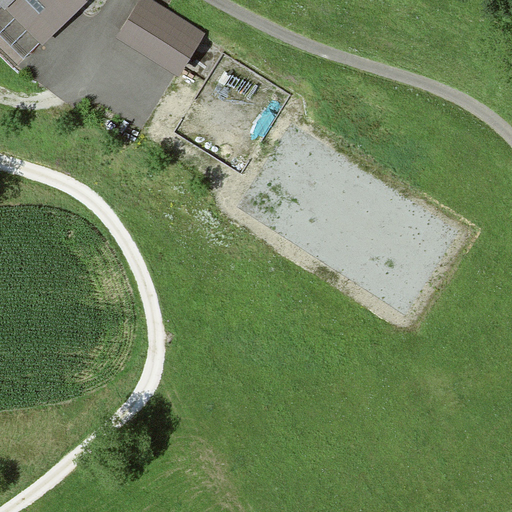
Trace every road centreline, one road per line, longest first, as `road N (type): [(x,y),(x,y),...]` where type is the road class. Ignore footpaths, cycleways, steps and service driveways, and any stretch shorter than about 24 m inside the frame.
road 1 (track): [(0,164),(47,176),(104,211),(129,240),(157,326),(150,384),(55,477),(3,511)]
road 2 (track): [(222,0),(307,41),(422,80),(511,139)]
road 3 (track): [(0,93),(46,101),(74,89),(119,0)]
